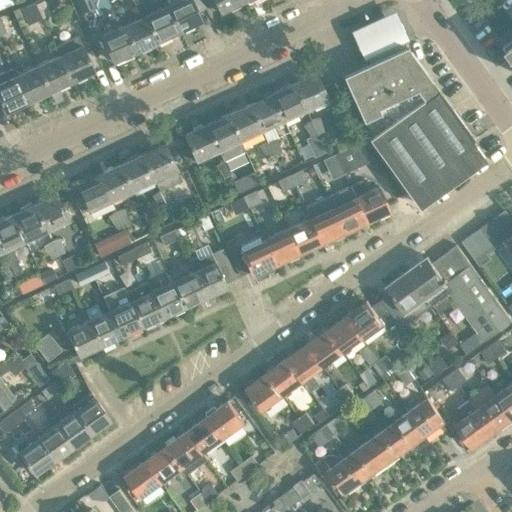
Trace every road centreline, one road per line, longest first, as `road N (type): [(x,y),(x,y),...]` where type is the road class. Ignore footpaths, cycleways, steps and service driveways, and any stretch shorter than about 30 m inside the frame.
road 1 (residential): [(27,511),(511,161)]
road 2 (residential): [(0,171),(368,0)]
road 3 (residential): [(511,129),(421,0)]
